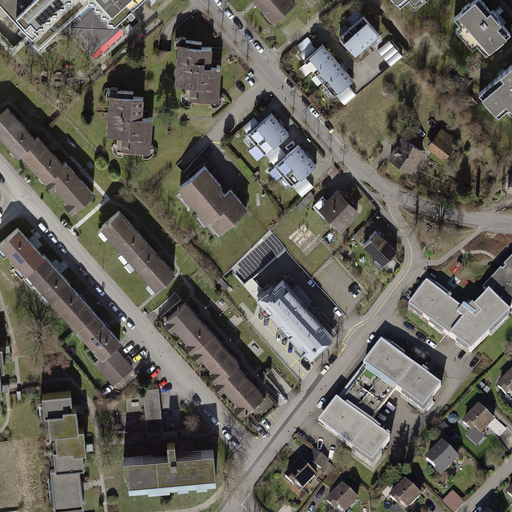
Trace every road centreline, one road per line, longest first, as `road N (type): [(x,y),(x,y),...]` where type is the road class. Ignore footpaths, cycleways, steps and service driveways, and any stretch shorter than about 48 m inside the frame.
road 1 (residential): [(264,459),(24,199)]
road 2 (residential): [(264,459),(415,263),(390,190)]
road 3 (residential): [(390,190),(334,144),(209,0)]
road 4 (residential): [(511,224),(438,214),(390,190)]
